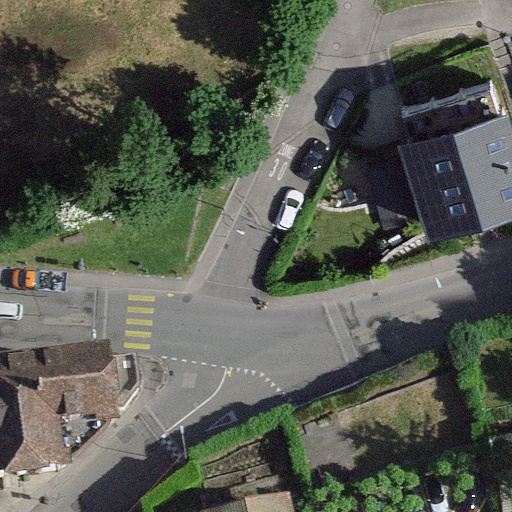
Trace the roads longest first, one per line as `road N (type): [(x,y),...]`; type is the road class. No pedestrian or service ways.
road 1 (residential): [(230,332),(381,0)]
road 2 (tertiary): [(230,332),(350,340),(511,273)]
road 3 (residential): [(230,332),(177,421),(71,511)]
road 4 (tertiary): [(230,332),(0,314)]
